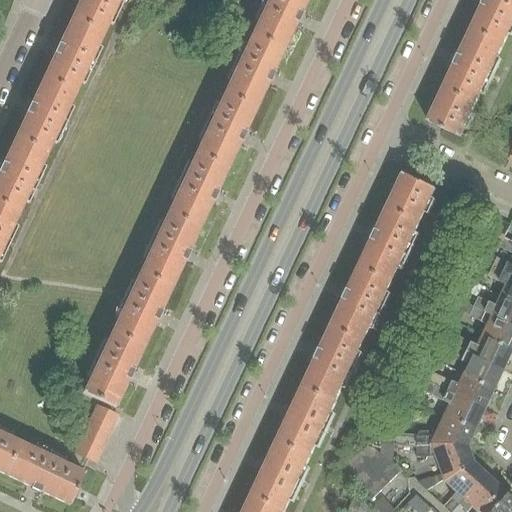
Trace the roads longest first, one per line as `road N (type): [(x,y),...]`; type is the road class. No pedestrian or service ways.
road 1 (primary): [(383,0),(137,511)]
road 2 (primary): [(168,511),(409,0)]
road 3 (residential): [(348,0),(122,480),(129,511)]
road 4 (residential): [(203,511),(381,133)]
road 5 (residential): [(381,133),(443,0)]
road 6 (unclassified): [(511,193),(381,133)]
